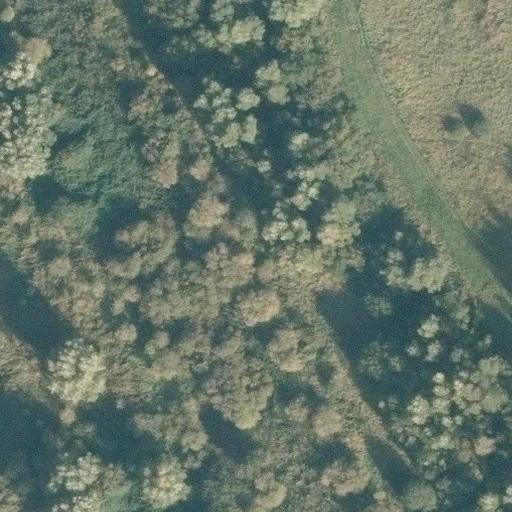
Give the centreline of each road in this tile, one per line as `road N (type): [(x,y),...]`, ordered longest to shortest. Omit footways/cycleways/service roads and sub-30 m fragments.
road 1 (track): [(431,511),(139,0)]
road 2 (track): [(511,309),(398,140),(344,0)]
